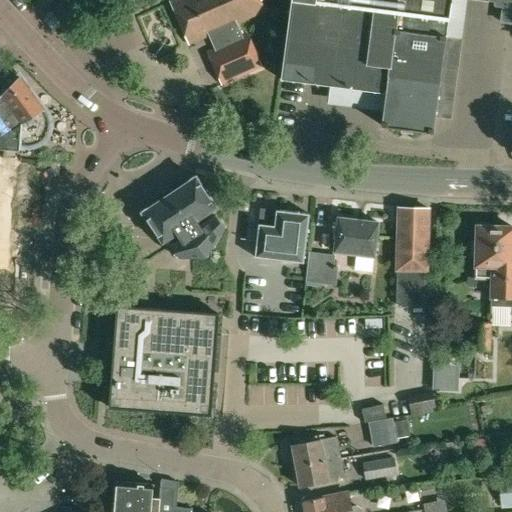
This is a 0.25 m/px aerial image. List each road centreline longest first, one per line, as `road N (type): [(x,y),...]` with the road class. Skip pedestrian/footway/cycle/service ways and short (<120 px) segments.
road 1 (secondary): [(511,182),(318,176),(126,124)]
road 2 (residential): [(272,511),(243,478),(122,454),(71,433),(57,405),(53,362)]
road 3 (residential): [(53,362),(73,197),(126,124)]
road 4 (secondary): [(126,124),(76,92),(10,21)]
